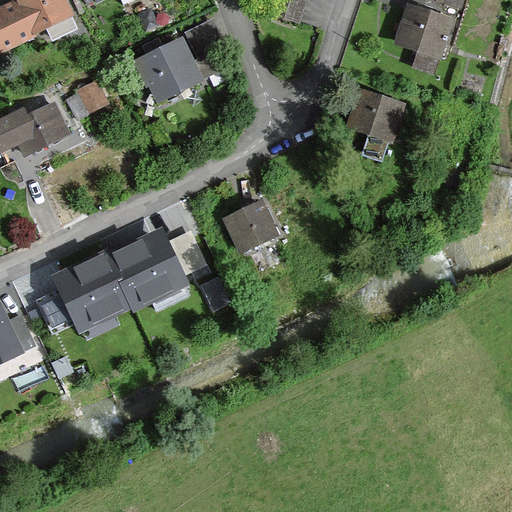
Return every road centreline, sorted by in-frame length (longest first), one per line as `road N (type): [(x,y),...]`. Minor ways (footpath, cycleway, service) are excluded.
road 1 (residential): [(0,266),(282,129)]
road 2 (residential): [(282,129),(359,260)]
road 3 (residential): [(282,129),(322,73),(346,0)]
road 4 (residential): [(232,0),(282,129)]
